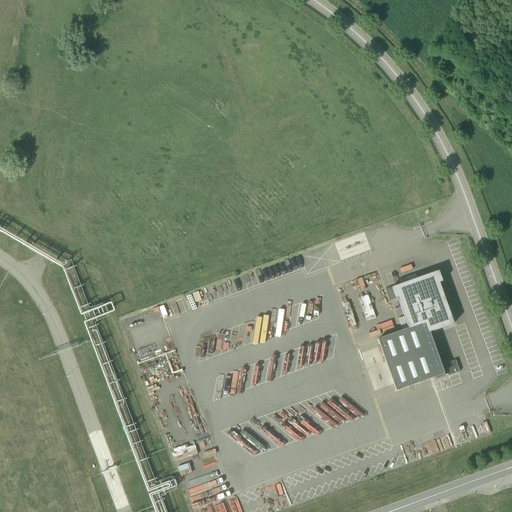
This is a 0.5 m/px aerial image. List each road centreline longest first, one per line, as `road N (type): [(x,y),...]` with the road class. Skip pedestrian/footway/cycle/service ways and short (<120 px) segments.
road 1 (unclassified): [(311,0),(360,37),(418,104),(454,170),(511,326)]
road 2 (unknown): [(208,417),(226,467),(244,475),(372,432)]
road 3 (unknown): [(324,277),(176,324),(191,371)]
road 4 (unknown): [(429,243),(492,389)]
road 5 (unknown): [(191,371),(337,323)]
road 6 (unknown): [(208,417),(348,368)]
road 7 (unknown): [(372,432),(492,389)]
